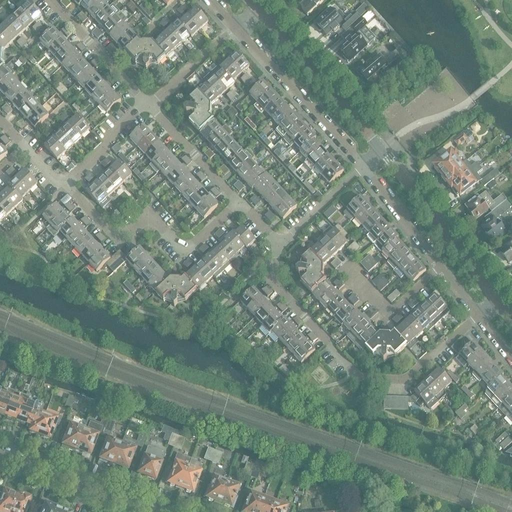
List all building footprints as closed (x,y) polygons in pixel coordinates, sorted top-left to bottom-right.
[(88,14),(101,1),(100,0),(86,0),(80,6),(88,14)] [(299,0),(296,3),(300,8),(301,6),(303,8),(302,10),(308,16),(324,1),(323,0),(299,0)] [(95,22),(109,9),(101,1),(88,14),(95,22)] [(32,24),(40,16),(28,3),(20,10),(32,24)] [(109,9),(95,22),(102,29),(102,30),(116,17),(120,13),(113,5),(109,9)] [(152,12),(152,9),(150,7),(147,10),(144,13),(148,18),(149,17),(153,20),(155,18),(152,14),(152,15),(150,13),(152,12)] [(199,30),(207,23),(195,9),(187,17),(199,30)] [(24,31),(32,24),(20,10),(12,18),(24,31)] [(102,30),(100,32),(102,35),(105,32),(110,37),(123,25),(127,21),(120,13),(116,17),(102,30)] [(331,13),(315,27),(317,29),(316,30),(320,35),(322,34),(327,40),(333,34),(334,36),(341,29),(345,33),(359,21),(358,21),(355,17),(347,24),(339,15),(336,19),(331,13)] [(199,30),(187,17),(179,24),(177,22),(191,38),(199,30)] [(17,38),(24,31),(12,18),(4,25),(17,38)] [(360,32),(367,25),(362,20),(353,29),(357,33),(350,39),(345,43),(346,44),(339,51),(344,56),(344,57),(349,62),(351,63),(352,61),(353,62),(358,57),(358,56),(371,43),(360,32)] [(191,38),(177,22),(169,30),(182,43),(190,36),(191,38)] [(0,34),(10,45),(17,38),(4,25),(0,28),(0,34)] [(131,33),(125,26),(123,25),(110,37),(117,46),(131,33)] [(61,38),(53,30),(40,42),(47,51),(61,38)] [(174,51),(182,43),(169,30),(161,37),(174,51)] [(125,54),(139,41),(131,33),(117,46),(125,54)] [(0,52),(1,53),(10,45),(0,34),(0,52)] [(166,58),(174,51),(161,37),(153,44),(166,58)] [(61,38),(47,51),(55,59),(68,46),(61,38)] [(143,68),(146,71),(147,43),(142,43),(141,44),(139,41),(125,54),(135,65),(140,61),(144,61),(143,68)] [(21,50),(24,47),(20,42),(16,45),(21,50)] [(147,43),(146,71),(148,70),(149,68),(149,65),(149,64),(149,61),(152,61),(156,65),(157,66),(166,58),(153,44),(152,44),(147,43)] [(55,59),(62,67),(76,54),(68,46),(55,59)] [(76,54),(62,67),(70,74),(83,62),(78,57),(76,54)] [(240,75),(249,67),(236,54),(228,61),(240,75)] [(362,67),(356,72),(361,78),(362,77),(364,79),(365,79),(364,78),(365,78),(368,81),(367,81),(366,82),(368,83),(380,72),(384,77),(401,63),(397,58),(388,65),(384,60),(380,55),(376,58),(375,57),(364,66),(363,65),(361,66),(362,67)] [(233,82),(240,75),(228,61),(220,68),(233,82)] [(91,70),(83,62),(70,74),(77,83),(91,70)] [(3,68),(0,71),(0,87),(12,77),(15,74),(8,66),(4,69),(4,68),(3,68)] [(218,66),(210,74),(214,78),(226,91),(234,84),(233,82),(220,68),(218,66)] [(98,78),(91,70),(77,83),(85,91),(98,78)] [(210,74),(202,81),(206,85),(218,99),(226,91),(214,78),(210,74)] [(0,91),(5,98),(19,85),(12,77),(0,87),(0,91)] [(92,98),(105,86),(98,78),(85,91),(92,98)] [(218,99),(206,85),(202,81),(195,88),(198,92),(211,106),(218,99)] [(257,103),(270,91),(263,82),(249,95),(257,103)] [(60,84),(54,88),(62,97),(67,92),(60,84)] [(13,106),(26,93),(19,85),(5,98),(13,106)] [(99,106),(113,94),(105,86),(92,98),(99,106)] [(264,111),(278,99),(270,91),(257,103),(254,107),(261,114),(264,111)] [(210,106),(211,106),(198,92),(190,100),(194,105),(194,107),(193,107),(192,109),(187,108),(184,111),(211,112),(211,107),(210,106)] [(20,113),(34,101),(26,93),(13,106),(20,113)] [(120,102),(113,94),(99,106),(107,114),(120,102)] [(285,107),(281,102),(278,99),(264,111),(272,119),(285,107)] [(27,121),(41,109),(34,101),(20,113),(27,121)] [(244,110),(239,105),(236,108),(241,113),(244,110)] [(279,127),(293,115),(285,107),(272,119),(279,127)] [(226,113),(230,116),(235,111),(232,108),(226,113)] [(48,117),(48,116),(41,109),(27,121),(35,129),(48,117)] [(211,112),(184,111),(187,114),(189,114),(190,114),(194,114),(194,118),(190,121),(189,122),(197,131),(198,132),(200,134),(213,122),(212,120),(210,118),(211,117),(211,112)] [(283,139),(300,123),(293,115),(279,127),(275,131),(283,139)] [(68,125),(66,122),(61,117),(58,120),(65,128),(60,132),(73,146),(81,138),(68,125)] [(77,117),(68,125),(81,138),(89,130),(86,127),(82,122),(77,117)] [(213,122),(200,134),(207,142),(221,129),(213,122)] [(307,131),(307,130),(300,123),(283,139),(290,147),(294,143),(307,131)] [(221,129),(207,142),(215,150),(228,137),(233,133),(225,125),(221,129)] [(138,148),(151,135),(143,127),(130,139),(138,148)] [(457,147),(473,135),(470,130),(454,142),(457,147)] [(313,140),(315,138),(307,131),(294,143),(301,151),(313,140)] [(73,146),(60,132),(52,139),(65,153),(73,146)] [(159,143),(151,136),(151,135),(138,148),(145,156),(159,143)] [(236,146),(232,141),(228,137),(215,150),(222,158),(236,146)] [(65,153),(52,139),(44,147),(57,161),(65,153)] [(320,148),(313,140),(301,151),(299,153),(307,161),(320,148)] [(152,163),(166,151),(159,143),(145,156),(152,163)] [(229,166),(243,153),(236,146),(222,158),(229,166)] [(328,156),(320,148),(307,161),(303,164),(311,173),(314,169),(328,156)] [(243,153),(229,166),(237,174),(250,161),(255,157),(247,149),(243,153)] [(455,159),(460,155),(456,149),(433,167),(435,169),(434,169),(439,175),(441,176),(448,170),(450,174),(461,166),(455,159)] [(173,159),(166,151),(152,163),(149,166),(157,174),(160,171),(173,159)] [(123,162),(126,159),(121,154),(118,157),(123,162)] [(184,164),(189,160),(186,156),(181,161),(184,164)] [(335,164),(328,156),(314,169),(321,177),(335,164)] [(181,167),(173,159),(160,171),(168,180),(181,167)] [(244,182),(258,170),(250,161),(237,174),(244,182)] [(477,163),(471,167),(467,161),(461,166),(450,174),(448,170),(441,176),(442,178),(441,178),(446,184),(447,184),(451,189),(479,167),(477,163)] [(123,184),(131,176),(118,162),(110,170),(123,184)] [(329,185),(343,173),(335,164),(321,177),(329,185)] [(175,187),(188,175),(181,167),(168,180),(175,187)] [(479,167),(451,189),(457,198),(459,196),(460,197),(476,185),(480,182),(484,187),(494,179),(490,174),(482,180),(477,174),(482,170),(479,167)] [(115,191),(123,184),(110,170),(102,177),(115,191)] [(252,190),(253,188),(265,177),(258,170),(244,182),(252,190)] [(28,193),(37,185),(24,171),(16,179),(28,193)] [(196,183),(188,175),(175,187),(182,196),(196,183)] [(202,184),(207,179),(204,176),(199,180),(202,184)] [(261,197),(274,184),(267,176),(265,177),(253,188),(261,197)] [(97,182),(94,185),(107,198),(115,191),(102,177),(97,182)] [(20,200),(28,193),(16,179),(7,187),(9,189),(20,200)] [(491,190),(497,185),(494,181),(488,186),(491,190)] [(203,191),(196,183),(182,196),(189,203),(203,191)] [(268,204),(281,192),(274,184),(261,197),(268,204)] [(91,187),(86,192),(99,206),(103,210),(111,202),(107,198),(94,185),(91,187)] [(152,194),(155,197),(161,191),(158,188),(152,194)] [(5,192),(2,195),(15,209),(22,203),(20,201),(9,189),(5,192)] [(197,212),(210,199),(203,191),(189,203),(197,212)] [(275,212),(289,200),(281,192),(268,204),(275,212)] [(322,197),(318,192),(314,197),(318,201),(322,197)] [(503,195),(494,202),(486,193),(466,208),(470,213),(469,213),(475,221),(489,210),(491,213),(507,200),(503,195)] [(0,197),(0,210),(6,217),(15,209),(2,195),(0,197)] [(368,206),(360,198),(344,214),(351,222),(355,219),(368,206)] [(204,220),(218,207),(210,199),(197,212),(204,220)] [(283,221),(297,208),(289,200),(275,212),(283,221)] [(499,218),(511,208),(507,202),(485,219),(488,224),(482,228),(486,233),(485,234),(491,241),(497,237),(499,239),(509,231),(499,218)] [(56,206),(43,218),(50,227),(64,214),(61,211),(56,206)] [(375,214),(369,207),(368,206),(355,219),(362,227),(375,214)] [(328,220),(336,212),(332,207),(324,215),(328,220)] [(47,230),(46,230),(53,238),(54,238),(55,237),(71,222),(69,219),(67,217),(64,214),(50,227),(47,230)] [(383,222),(375,214),(362,227),(369,234),(383,222)] [(71,222),(55,237),(63,245),(67,241),(80,228),(78,225),(73,220),(71,222)] [(375,244),(390,230),(383,222),(369,234),(366,237),(374,246),(375,244)] [(331,227),(323,235),(326,238),(339,252),(347,244),(334,231),(331,227)] [(80,228),(67,241),(74,249),(74,248),(88,236),(87,236),(83,231),(80,228)] [(247,249),(255,241),(242,228),(234,235),(245,247),(247,249)] [(384,250),(397,238),(390,230),(375,244),(374,246),(373,246),(380,254),(383,251),(384,250)] [(228,237),(224,241),(237,254),(245,247),(234,235),(232,233),(228,237)] [(74,248),(74,249),(81,256),(82,257),(82,256),(95,244),(88,236),(74,248)] [(103,236),(99,241),(102,244),(107,240),(106,239),(103,236)] [(511,236),(510,238),(511,241),(511,243),(506,248),(508,250),(502,255),(508,264),(511,260),(511,236)] [(331,259),(339,252),(326,238),(318,245),(331,259)] [(403,247),(396,239),(397,238),(384,250),(383,251),(390,260),(403,247)] [(221,244),(216,248),(229,262),(231,264),(239,256),(237,254),(224,241),(221,244)] [(82,256),(82,257),(83,258),(89,265),(102,252),(97,246),(95,244),(82,256)] [(323,266),(331,259),(318,245),(310,253),(323,266)] [(411,255),(403,247),(390,260),(386,263),(394,271),(397,267),(411,255)] [(231,264),(229,262),(216,248),(208,256),(221,269),(223,272),(231,265),(231,264)] [(355,254),(352,250),(350,248),(347,250),(352,256),(355,254)] [(134,270),(147,257),(139,249),(127,260),(123,256),(109,269),(113,274),(126,261),(134,270)] [(110,260),(102,252),(89,265),(96,273),(105,265),(109,269),(123,256),(119,251),(110,260)] [(322,267),(323,266),(310,253),(301,261),(306,266),(306,267),(305,267),(304,269),(299,269),(296,271),(323,273),(323,268),(322,267)] [(400,280),(405,275),(418,263),(411,255),(397,267),(398,268),(394,272),(400,280)] [(223,272),(221,269),(208,256),(201,263),(210,272),(213,276),(216,279),(223,272)] [(364,269),(373,260),(369,256),(360,264),(364,269)] [(141,277),(154,265),(147,257),(134,270),(141,277)] [(373,260),(364,269),(368,273),(377,265),(373,261),(373,260)] [(186,270),(190,267),(185,262),(182,265),(186,270)] [(335,271),(339,267),(334,262),(331,266),(335,271)] [(213,276),(210,272),(201,263),(193,270),(195,272),(206,284),(213,276)] [(412,284),(426,271),(418,263),(405,275),(412,284)] [(161,273),(160,272),(154,265),(141,277),(148,285),(161,273)] [(206,284),(195,272),(193,270),(184,278),(197,292),(206,284)] [(323,273),(296,271),(299,274),(306,274),(306,277),(301,282),(311,292),(312,294),(325,282),(324,280),(322,278),(323,278),(323,273)] [(155,293),(169,281),(161,273),(148,285),(155,293)] [(376,288),(385,279),(381,275),(372,284),(376,288)] [(176,280),(174,307),(177,305),(178,297),(181,297),(186,302),(197,292),(184,278),(181,281),(180,280),(176,280)] [(380,292),(390,284),(385,279),(376,288),(380,292)] [(172,305),(174,307),(176,280),(170,280),(169,281),(155,293),(163,302),(169,297),(170,297),(170,298),(172,300),(172,305)] [(320,303),(333,290),(325,282),(312,294),(320,303)] [(133,295),(136,293),(130,287),(128,289),(133,295)] [(265,295),(270,291),(266,287),(261,291),(265,295)] [(240,302),(235,307),(242,316),(245,313),(261,298),(265,295),(261,291),(258,294),(254,290),(240,302)] [(327,311),(341,298),(333,290),(320,303),(327,311)] [(391,304),(400,295),(396,291),(387,300),(391,304)] [(435,295),(426,304),(439,317),(442,320),(450,312),(438,299),(441,296),(436,291),(434,294),(435,295)] [(141,304),(144,301),(138,295),(135,298),(141,304)] [(255,318),(269,306),(261,298),(245,313),(246,314),(249,311),(255,318)] [(335,319),(348,306),(341,298),(327,311),(335,319)] [(421,308),(418,311),(431,324),(434,327),(442,320),(439,317),(426,304),(421,308)] [(263,327),(276,314),(269,306),(255,318),(263,327)] [(356,314),(348,306),(335,319),(342,327),(344,325),(356,314)] [(372,307),(364,315),(367,318),(375,310),(372,307)] [(375,310),(367,318),(370,321),(378,313),(375,310)] [(415,314),(410,318),(423,332),(426,335),(434,327),(431,324),(418,311),(415,314)] [(351,333),(365,320),(358,312),(356,314),(344,325),(351,333)] [(283,322),(276,314),(263,327),(259,330),(266,338),(268,336),(283,322)] [(415,339),(423,332),(410,318),(403,326),(415,339)] [(280,341),(293,328),(286,320),(283,322),(268,336),(275,344),(279,340),(280,341)] [(354,345),(372,328),(365,320),(351,333),(347,337),(354,345)] [(403,326),(395,333),(407,346),(411,350),(419,343),(415,339),(403,326)] [(300,336),(293,328),(280,341),(287,348),(300,336)] [(366,349),(380,336),(372,328),(354,345),(362,353),(366,349)] [(385,335),(384,363),(387,360),(387,358),(387,356),(388,352),(390,352),(394,356),(395,357),(403,350),(407,346),(395,333),(391,336),(390,335),(385,335)] [(379,336),(366,349),(374,357),(375,356),(379,352),(380,352),(380,353),(382,355),(382,356),(382,360),(384,363),(385,335),(381,335),(380,336),(379,336)] [(294,356),(308,344),(300,336),(287,348),(294,356)] [(310,347),(318,339),(316,337),(311,341),(308,344),(294,356),(302,365),(315,352),(310,347)] [(482,351),(480,349),(474,343),(456,360),(464,368),(470,363),(482,351)] [(470,363),(468,365),(476,373),(477,371),(480,369),(489,360),(482,351),(470,363)] [(476,373),(473,375),(480,383),(483,381),(485,379),(497,368),(489,360),(480,369),(477,371),(476,373)] [(286,377),(290,373),(284,366),(280,370),(286,377)] [(485,379),(483,381),(490,389),(492,387),(503,377),(504,376),(497,368),(485,379)] [(444,391),(452,384),(440,370),(431,377),(446,394),(447,393),(444,391)] [(452,379),(455,377),(450,371),(447,373),(452,379)] [(446,396),(446,394),(431,377),(423,385),(440,402),(446,396)] [(486,393),(486,395),(492,402),(497,398),(510,385),(503,377),(492,387),(490,389),(486,393)] [(432,410),(440,402),(423,385),(415,392),(417,394),(412,398),(409,398),(409,404),(414,404),(416,402),(421,407),(425,403),(432,410)] [(499,410),(511,397),(511,387),(510,385),(492,402),(499,410)] [(467,395),(470,393),(464,387),(461,389),(467,395)] [(12,397),(12,394),(6,392),(5,395),(0,393),(0,414),(4,416),(12,397)] [(20,397),(18,396),(12,394),(12,397),(4,416),(6,416),(6,419),(10,420),(12,419),(16,420),(24,399),(20,397)] [(65,406),(65,407),(70,410),(74,399),(69,397),(65,406)] [(507,417),(511,412),(511,397),(499,410),(507,417)] [(28,404),(29,401),(24,399),(16,420),(19,422),(20,424),(23,426),(25,424),(27,425),(26,427),(27,427),(35,406),(28,404)] [(74,399),(70,410),(76,412),(80,401),(74,399)] [(38,413),(40,408),(35,406),(27,427),(30,428),(29,431),(30,431),(31,434),(34,435),(36,433),(37,434),(44,415),(38,413)] [(463,413),(464,412),(461,409),(455,414),(459,418),(463,413)] [(44,415),(37,434),(39,435),(42,436),(43,438),(46,439),(48,438),(49,438),(51,434),(53,434),(55,427),(54,427),(54,425),(58,426),(61,418),(57,416),(56,419),(44,415)] [(83,431),(75,453),(83,455),(83,454),(84,454),(88,455),(89,456),(90,452),(91,452),(95,441),(97,435),(100,435),(101,433),(104,435),(109,422),(110,418),(103,415),(100,424),(88,420),(84,429),(83,431)] [(109,437),(114,424),(109,422),(104,435),(109,437)] [(64,442),(62,446),(63,446),(67,448),(68,448),(67,449),(75,453),(83,431),(84,429),(71,424),(70,426),(68,431),(67,431),(63,442),(64,442)] [(468,429),(465,432),(470,437),(473,434),(478,430),(478,429),(475,426),(470,431),(468,429)] [(473,434),(470,437),(471,439),(472,439),(480,431),(478,429),(478,430),(473,434)] [(405,437),(390,432),(387,440),(402,445),(405,437)] [(509,437),(511,435),(508,432),(506,434),(505,433),(496,442),(500,446),(509,438),(509,437)] [(141,448),(146,436),(139,434),(136,443),(123,438),(121,443),(112,467),(120,470),(120,468),(126,470),(127,466),(128,466),(132,456),(131,455),(134,448),(135,448),(136,446),(141,448)] [(172,436),(168,447),(173,449),(178,438),(172,436)] [(112,467),(121,443),(108,438),(105,445),(104,445),(100,456),(101,456),(100,460),(105,462),(105,464),(112,467)] [(178,438),(173,449),(180,452),(184,440),(178,438)] [(505,451),(511,443),(511,440),(509,438),(500,446),(505,451)] [(148,448),(138,474),(146,478),(146,480),(148,481),(152,482),(153,481),(154,481),(158,470),(159,470),(159,468),(159,467),(164,454),(148,448)] [(212,463),(217,450),(215,449),(215,452),(210,450),(205,460),(212,463)] [(218,465),(223,452),(217,450),(212,463),(218,465)] [(177,455),(171,472),(171,473),(167,485),(168,485),(169,487),(172,488),(174,487),(179,489),(188,467),(191,460),(177,455)] [(191,460),(179,489),(184,491),(185,493),(189,494),(190,493),(191,494),(192,494),(196,482),(197,483),(197,482),(200,474),(199,474),(202,466),(195,463),(196,462),(191,460)] [(255,466),(254,466),(248,464),(244,475),(250,477),(255,466)] [(257,480),(261,469),(255,466),(250,477),(257,480)] [(206,499),(207,500),(208,501),(211,502),(213,502),(218,504),(227,482),(221,479),(220,481),(213,479),(212,478),(209,487),(210,487),(206,499)] [(227,482),(218,504),(223,506),(224,507),(227,509),(229,508),(230,508),(234,497),(235,497),(236,497),(239,488),(231,486),(232,484),(227,482)] [(11,493),(9,494),(4,492),(1,498),(0,497),(0,511),(10,511),(16,497),(15,496),(14,494),(11,493)] [(258,511),(264,498),(252,494),(250,493),(246,503),(247,504),(244,511),(258,511)] [(22,499),(17,497),(16,497),(10,511),(25,511),(29,502),(28,501),(29,499),(23,497),(22,499)] [(270,501),(264,498),(258,511),(273,511),(276,505),(269,502),(270,501)] [(356,511),(359,506),(353,503),(349,511),(356,511)]
